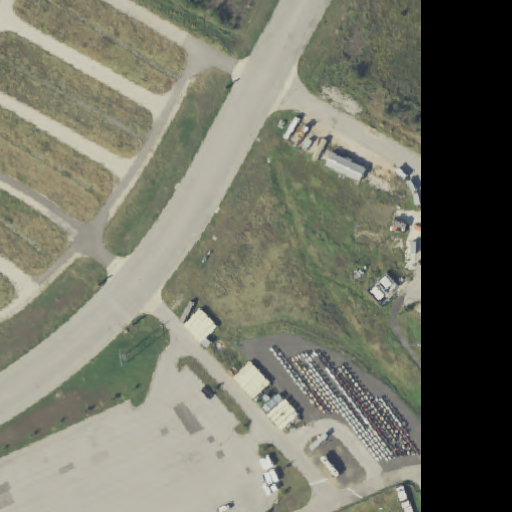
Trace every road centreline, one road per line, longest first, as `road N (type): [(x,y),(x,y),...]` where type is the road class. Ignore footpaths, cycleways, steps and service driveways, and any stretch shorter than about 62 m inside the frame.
road 1 (residential): [(0,414),(87,351),(169,260),(317,0)]
road 2 (residential): [(297,0),(156,237),(49,350),(0,379)]
